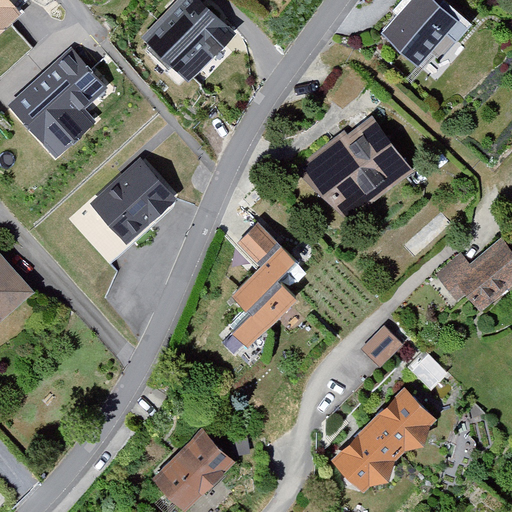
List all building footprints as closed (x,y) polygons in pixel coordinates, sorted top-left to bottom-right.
[(13,0),(0,0),(0,33),(24,11),(13,0)] [(205,0),(177,0),(143,35),(186,82),(235,31),(205,0)] [(432,0),(412,0),(380,36),(422,73),(464,27),(432,0)] [(73,48),(10,107),(54,159),(92,121),(81,109),(111,89),(73,48)] [(345,64),(324,94),(347,110),(368,79),(345,64)] [(343,128),(301,162),(350,222),(414,169),(372,117),(349,135),(343,128)] [(142,158),(92,203),(126,243),(176,197),(142,158)] [(260,225),(238,246),(264,272),(236,299),(252,316),(233,333),(256,356),(307,306),(289,288),(306,272),(260,225)] [(455,296),(465,288),(489,316),(511,296),(511,242),(508,238),(475,266),(464,253),(437,275),(455,296)] [(39,295),(0,251),(0,327),(1,329),(39,295)] [(364,345),(383,363),(405,339),(386,321),(364,345)] [(433,385),(447,369),(428,351),(413,366),(433,385)] [(412,391),(337,464),(373,500),(381,492),(406,492),(405,470),(417,459),(443,457),(442,435),(449,429),(412,391)] [(203,430),(153,479),(185,511),(191,511),(238,466),(203,430)]
